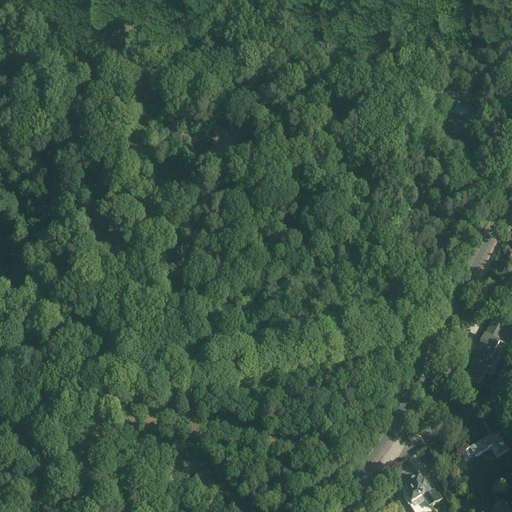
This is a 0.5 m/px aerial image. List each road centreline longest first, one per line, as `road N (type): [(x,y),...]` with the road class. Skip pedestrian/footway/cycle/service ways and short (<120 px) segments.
road 1 (tertiary): [(383,442),(511,193)]
road 2 (residential): [(383,442),(418,443),(511,386)]
